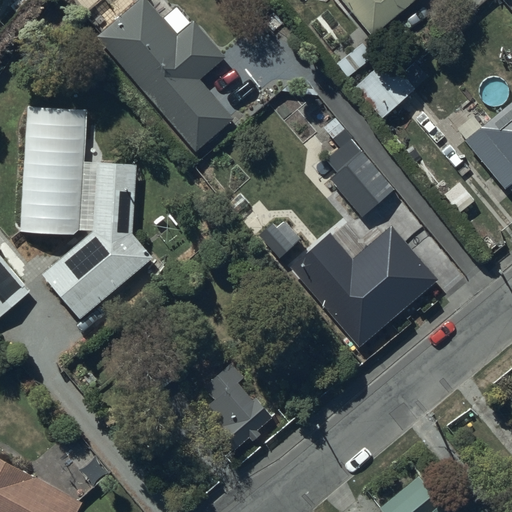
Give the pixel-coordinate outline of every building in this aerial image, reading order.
[(137,0),(132,0),(90,36),(190,153),(227,121),(193,81),(218,60),(189,25),(172,40),(137,0)] [(336,0),(368,36),(411,0),(336,0)] [(377,57),(367,44),(341,65),(352,78),(377,57)] [(357,85),(387,117),(415,91),(385,59),(357,85)] [(511,101),(469,139),(511,189),(511,101)] [(90,111),(29,108),(23,232),(72,234),(72,230),(96,232),(46,272),(85,320),(159,259),(138,233),(138,163),(90,162),(90,111)] [(336,119),(324,128),(340,150),(325,162),(363,211),(391,190),(336,119)] [(263,235),(279,254),(297,239),(280,220),(263,235)] [(441,282),(393,224),(350,259),(330,235),(291,268),(359,349),(441,282)] [(0,316),(34,287),(0,249),(0,316)] [(213,404),(207,409),(237,443),(274,411),(234,366),(204,393),(213,404)] [(0,455),(0,511),(83,511),(88,503),(0,455)] [(449,511),(455,507),(425,472),(382,510),(384,511),(449,511)]
